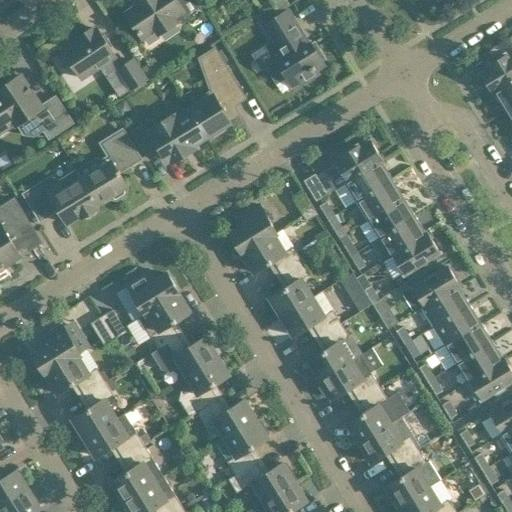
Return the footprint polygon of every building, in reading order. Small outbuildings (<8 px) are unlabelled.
[(137,0),(140,4),(126,13),(137,30),(142,37),(155,28),(159,33),(176,22),(176,23),(184,24),(190,19),(178,2),(176,0),(137,0)] [(287,4),(285,0),(271,0),(277,10),(287,4)] [(278,16),(265,24),(280,47),(273,52),(278,60),(267,66),(277,81),(287,75),(294,87),(318,72),(316,68),(324,63),(322,59),(324,58),(318,47),(315,48),(311,42),(308,44),(287,10),(278,16)] [(63,51),(74,67),(81,77),(115,55),(98,28),(94,30),(92,27),(79,36),(81,39),(63,51)] [(233,105),(245,97),(215,48),(200,57),(212,90),(202,96),(204,100),(190,109),(207,136),(210,134),(212,137),(226,129),(224,126),(231,121),(229,119),(239,113),(233,105)] [(492,92),(511,79),(511,53),(507,57),(505,53),(490,63),(492,66),(480,73),(492,92)] [(132,59),(119,68),(132,88),(146,79),(132,59)] [(41,107),(22,78),(20,75),(0,88),(0,131),(15,121),(16,124),(34,113),(49,137),(72,122),(56,97),(41,107)] [(505,110),(511,105),(511,79),(492,92),(493,93),(496,91),(503,102),(501,103),(505,110)] [(193,144),(207,136),(190,109),(186,111),(183,108),(178,106),(168,113),(167,118),(156,125),(150,129),(146,123),(133,131),(139,140),(149,157),(161,150),(167,160),(171,158),(173,161),(195,148),(193,144)] [(119,169),(125,166),(126,167),(140,158),(130,141),(123,129),(101,142),(109,156),(102,160),(104,163),(81,176),(98,203),(111,196),(112,198),(116,199),(126,193),(127,189),(125,187),(127,186),(119,173),(121,172),(119,169)] [(336,162),(346,179),(347,181),(383,159),(371,140),(359,148),(357,145),(342,154),(344,157),(336,162)] [(384,160),(383,159),(347,181),(358,200),(393,179),(389,172),(387,173),(380,162),(384,160)] [(95,205),(98,203),(78,170),(59,182),(55,175),(24,193),(30,202),(40,219),(58,208),(67,222),(81,214),(83,216),(85,215),(88,216),(94,212),(95,209),(97,208),(95,205)] [(304,180),(314,197),(316,200),(328,193),(316,173),(304,180)] [(397,185),(393,179),(358,200),(370,218),(402,198),(395,186),(397,185)] [(318,214),(304,191),(293,198),(307,221),(318,214)] [(12,241),(33,228),(14,198),(0,207),(8,219),(0,224),(0,270),(5,268),(6,264),(20,255),(12,241)] [(409,210),(402,198),(370,218),(381,236),(416,215),(412,209),(409,210)] [(320,206),(328,219),(335,214),(327,201),(320,206)] [(242,227),(231,234),(242,253),(277,232),(259,204),(236,218),(242,227)] [(340,211),(335,214),(328,219),(337,233),(344,228),(341,223),(345,220),(340,211)] [(420,222),(416,215),(381,236),(392,255),(428,233),(428,232),(424,234),(417,223),(420,222)] [(294,246),(293,247),(283,231),(278,234),(277,232),(242,253),(243,254),(244,253),(246,256),(242,259),(249,271),(253,268),(255,272),(273,260),(281,273),(302,260),(294,246)] [(346,233),(339,237),(351,255),(358,251),(346,233)] [(440,252),(428,233),(392,255),(404,274),(440,252)] [(366,265),(358,251),(351,255),(360,269),(366,265)] [(282,315),(313,297),(301,279),(310,273),(302,260),(281,273),(288,285),(270,296),(282,315)] [(448,266),(431,276),(403,293),(415,312),(424,306),(460,285),(448,266)] [(179,292),(167,273),(156,280),(151,271),(128,285),(145,313),(179,292)] [(365,289),(373,303),(380,298),(372,285),(365,289)] [(461,286),(460,285),(424,306),(436,325),(470,304),(466,297),(464,299),(457,288),(461,286)] [(179,292),(139,317),(158,348),(180,335),(172,323),(190,311),(179,293),(179,292)] [(380,298),(373,303),(379,312),(389,306),(383,296),(380,298)] [(324,315),(313,297),(282,315),(294,335),(312,323),(319,336),(341,323),(333,309),(324,315)] [(474,310),(470,304),(436,325),(447,343),(479,323),(472,311),(474,310)] [(113,309),(102,316),(116,338),(127,332),(113,309)] [(116,338),(102,316),(91,323),(105,345),(116,338)] [(321,379),(351,360),(340,342),(349,336),(341,323),(319,336),(327,348),(309,359),(321,379)] [(486,335),(479,323),(447,343),(458,362),(493,340),(489,334),(486,335)] [(34,355),(45,374),(80,353),(63,325),(39,339),(45,348),(34,355)] [(397,331),(405,344),(412,339),(404,326),(397,331)] [(187,347),(180,335),(158,348),(152,352),(162,369),(170,371),(180,364),(186,374),(217,355),(205,336),(187,347)] [(421,353),(412,339),(405,344),(413,358),(421,353)] [(496,347),(493,340),(458,362),(469,380),(505,358),(505,357),(501,359),(494,348),(496,347)] [(84,394),(105,381),(97,367),(88,373),(77,355),(80,353),(45,374),(46,374),(47,374),(58,393),(76,381),(84,394)] [(380,386),(371,372),(360,354),(351,360),(321,379),(323,383),(320,384),(327,395),(330,394),(332,398),(351,387),(358,399),(380,386)] [(229,374),(217,355),(186,374),(192,383),(182,390),(180,400),(190,415),(191,415),(218,398),(211,386),(229,374)] [(511,379),(511,369),(505,358),(469,380),(481,399),(511,379)] [(419,367),(428,380),(435,376),(427,363),(419,367)] [(444,389),(435,376),(428,380),(436,394),(444,389)] [(116,418),(105,400),(114,394),(105,381),(84,394),(91,406),(73,417),(85,436),(116,418)] [(399,392),(388,399),(380,386),(358,399),(366,411),(348,422),(359,442),(399,417),(410,411),(399,392)] [(226,410),(218,398),(191,415),(193,418),(199,414),(206,426),(214,428),(218,426),(225,437),(256,418),(244,399),(226,410)] [(442,405),(451,418),(458,413),(449,400),(442,405)] [(511,400),(509,402),(490,414),(502,433),(511,426),(511,400)] [(144,444),(136,430),(125,413),(116,418),(85,436),(86,439),(83,441),(90,452),(93,450),(97,456),(115,444),(122,457),(144,444)] [(418,449),(410,435),(399,417),(359,442),(371,461),(389,450),(397,462),(418,449)] [(257,461),(250,449),(268,437),(266,434),(269,432),(262,421),(258,422),(256,418),(225,437),(236,455),(227,461),(235,474),(257,461)] [(457,429),(469,447),(476,442),(464,424),(457,429)] [(511,426),(502,433),(511,448),(511,426)] [(130,469),(112,480),(124,499),(154,481),(154,480),(161,476),(158,472),(159,470),(155,463),(153,463),(150,458),(152,457),(144,444),(122,457),(130,469)] [(429,461),(427,462),(418,449),(397,462),(405,474),(386,485),(388,489),(385,491),(392,502),(396,500),(398,505),(440,479),(429,461)] [(475,457),(483,470),(490,465),(482,452),(475,457)] [(235,474),(229,478),(237,492),(244,488),(246,486),(249,491),(248,493),(253,500),(254,500),(257,504),(295,481),(293,479),(296,478),(289,466),(286,467),(283,462),(265,473),(257,461),(235,474)] [(499,479),(490,465),(483,470),(492,483),(499,479)] [(0,479),(0,506),(28,489),(16,470),(0,479)] [(154,481),(124,499),(131,511),(146,511),(154,507),(156,511),(174,511),(183,507),(175,493),(163,475),(161,476),(154,480),(154,481)] [(456,511),(457,511),(449,498),(452,497),(440,479),(398,505),(402,511),(456,511)] [(288,511),(306,501),(295,481),(257,504),(255,506),(258,511),(288,511)] [(33,511),(40,508),(28,489),(0,506),(0,511),(33,511)] [(505,507),(511,502),(504,489),(497,494),(505,507)]
